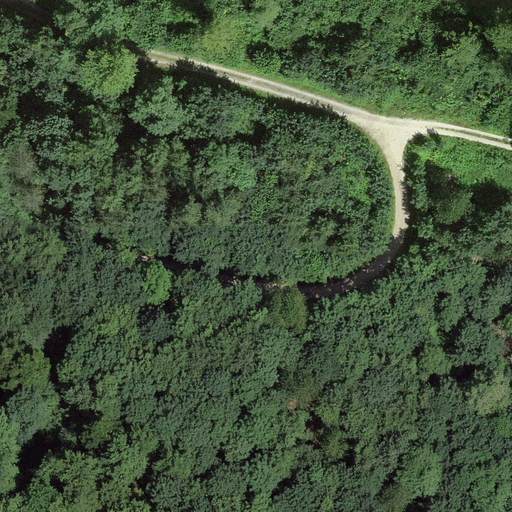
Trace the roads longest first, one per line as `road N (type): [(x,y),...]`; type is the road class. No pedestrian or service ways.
road 1 (track): [(365,117),(396,166),(404,197),(395,246),(380,267),(336,290),(291,295),(0,229)]
road 2 (track): [(365,117),(85,36),(4,0)]
road 3 (track): [(511,146),(365,117)]
